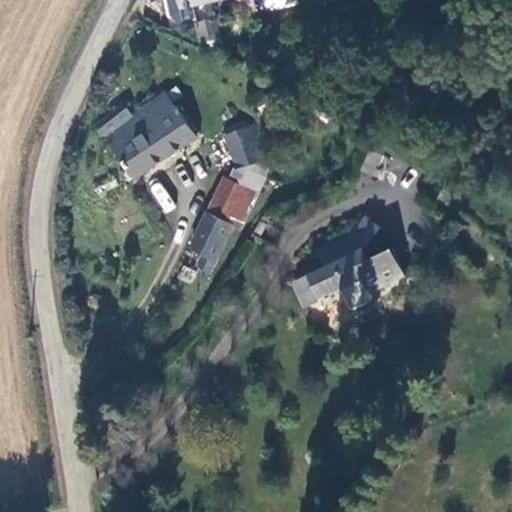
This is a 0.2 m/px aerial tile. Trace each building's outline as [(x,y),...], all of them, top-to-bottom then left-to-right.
[(167,0),(171,15),(182,20),(196,18),(193,4),(215,0),(167,0)] [(297,5),(295,0),(250,0),(252,12),(297,5)] [(221,49),(214,22),(196,26),(201,44),(207,43),(209,52),(221,49)] [(134,181),(195,139),(166,95),(134,116),(124,102),(96,122),(106,137),(104,138),(134,181)] [(225,136),(239,167),(263,156),(249,125),(225,136)] [(148,188),(164,213),(175,206),(158,181),(148,188)] [(227,185),(191,249),(204,256),(199,266),(209,272),(235,227),(242,232),(258,204),(227,185)] [(333,272),(306,285),(317,311),(355,294),(362,309),(368,312),(374,311),(378,307),(380,301),(378,297),(414,280),(401,252),(380,262),(375,249),(378,246),(390,230),(375,221),(351,244),(326,255),(333,272)]
